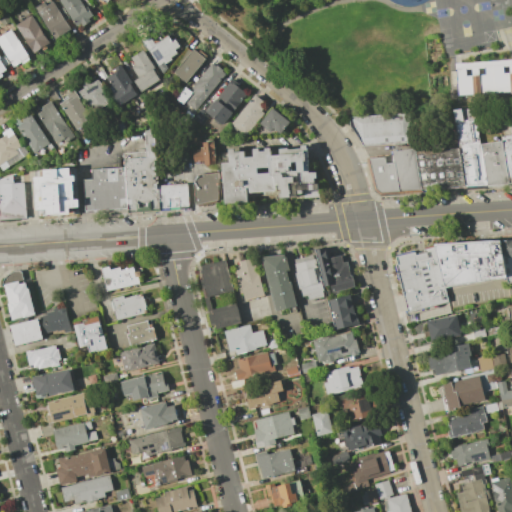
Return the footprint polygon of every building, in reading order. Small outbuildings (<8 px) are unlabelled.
[(82,26),(81,23),(76,26),(59,0),(80,0),(81,1),(82,0),(87,0),(94,6),(88,9),(93,15),(91,17),(88,18),(90,21),(82,26)] [(35,8),(45,2),(47,5),(53,1),(70,29),(55,39),(37,12),(35,8)] [(0,18),(6,15),(10,22),(3,27),(0,22),(0,18)] [(32,15),(50,43),(34,53),(15,26),(32,15)] [(0,45),(0,36),(11,29),(29,57),(28,57),(30,60),(22,65),(20,62),(13,67),(0,45)] [(140,40),(148,35),(154,44),(168,35),(171,41),(175,39),(180,46),(176,49),(174,50),(177,53),(170,57),(172,59),(164,64),(167,68),(162,74),(155,62),(140,40)] [(196,52),(198,50),(206,56),(184,83),(172,73),(178,66),(174,62),(185,47),(190,51),(192,49),(196,52)] [(140,93),(133,81),(138,78),(131,67),(134,65),(130,58),(144,49),(155,67),(152,69),(160,80),(140,93)] [(0,58),(4,56),(9,64),(4,67),(6,69),(0,73),(2,76),(0,77),(0,58)] [(511,59),(455,64),(457,96),(511,92),(511,59)] [(212,64),(215,66),(216,65),(222,70),(221,71),(224,74),(194,110),(185,103),(193,93),(191,91),(192,89),(190,87),(211,62),(212,64)] [(115,92),(105,77),(116,71),(114,68),(120,64),(131,82),(130,83),(137,95),(123,104),(118,107),(110,95),(115,92)] [(84,88),(82,85),(87,82),(89,85),(97,80),(111,101),(91,114),(78,93),(84,88)] [(215,99),(230,81),(246,94),(231,112),(232,113),(222,126),(203,110),(214,98),(215,99)] [(183,86),(189,91),(187,93),(189,95),(182,104),(177,100),(178,99),(175,96),(183,86)] [(54,90),(60,99),(53,103),(48,94),(54,90)] [(59,104),(68,99),(66,95),(74,90),(80,99),(79,100),(92,120),(76,130),(59,104)] [(263,107),(260,110),(263,113),(244,136),(229,124),(254,94),(263,102),(260,105),(263,107)] [(59,147),(37,114),(44,110),(42,107),(51,101),(74,137),(59,147)] [(271,108),(288,122),(278,134),(272,129),(270,133),(258,123),(271,108)] [(486,185),(464,187),(457,148),(451,109),(472,108),(478,144),(486,185)] [(200,109),(208,115),(199,126),(191,120),(200,109)] [(17,127),(24,123),(22,119),(31,114),(50,144),(34,154),(17,127)] [(363,146),(349,125),(349,118),(409,114),(413,142),(363,146)] [(0,169),(0,138),(3,136),(0,132),(8,127),(26,154),(1,171),(0,169)] [(161,209),(128,211),(127,207),(124,168),(123,154),(146,152),(145,132),(154,129),(156,152),(159,186),(161,209)] [(511,183),(508,184),(500,140),(499,136),(510,135),(509,130),(511,129),(511,183)] [(508,184),(486,185),(478,144),(500,140),(508,184)] [(198,150),(198,147),(201,146),(201,142),(213,141),(214,164),(203,165),(202,162),(192,162),(191,150),(198,150)] [(223,203),(246,202),(246,195),(278,194),(278,198),(302,197),(302,198),(318,197),(317,190),(317,183),(313,183),(312,178),(315,178),(315,172),(307,172),(305,145),(299,145),(300,148),(286,149),(286,148),(278,148),(278,154),(269,155),(269,147),(263,148),(263,151),(258,151),(258,148),(251,149),(251,156),(243,157),(243,151),(233,151),(233,149),(227,149),(228,162),(221,163),(223,203)] [(420,190),(420,192),(379,195),(373,190),(365,158),(368,158),(383,157),(384,163),(393,162),(391,152),(413,148),(413,151),(420,190)] [(464,187),(420,190),(413,151),(457,148),(464,187)] [(73,181),(74,201),(80,200),(80,207),(72,208),(72,214),(38,216),(35,171),(70,169),(75,168),(75,181),(73,181)] [(127,207),(85,210),(84,181),(93,180),(92,170),(124,168),(127,207)] [(195,205),(193,182),(199,174),(218,173),(217,200),(195,205)] [(0,219),(26,218),(24,183),(13,184),(13,176),(0,180),(0,219)] [(161,209),(159,186),(187,184),(188,207),(161,209)] [(499,240),(511,239),(511,282),(506,283),(505,277),(499,240)] [(505,277),(444,288),(433,246),(433,244),(499,240),(505,277)] [(394,256),(413,251),(414,255),(423,253),(422,249),(433,246),(444,288),(447,302),(406,312),(394,264),(396,264),(394,256)] [(326,294),(316,250),(326,248),(328,258),(342,255),(344,262),(347,261),(351,275),(354,275),(356,286),(326,294)] [(294,260),(296,264),(294,264),(296,272),(294,273),(299,290),(301,289),(302,296),(307,295),(308,300),(324,297),(314,254),(294,260)] [(262,256),(284,255),(296,305),(276,311),(262,256)] [(234,267),(241,265),(240,261),(254,257),(264,295),(245,300),(243,293),(241,294),(234,267)] [(226,259),(196,267),(212,330),(241,322),(237,303),(212,310),(208,297),(234,290),(226,259)] [(100,268),(106,290),(138,282),(135,270),(133,270),(132,266),(120,268),(119,266),(110,268),(109,265),(100,268)] [(34,316),(25,283),(22,284),(19,269),(11,271),(5,274),(1,279),(1,286),(11,322),(34,316)] [(116,320),(110,298),(123,295),(123,297),(142,292),(147,312),(116,320)] [(327,300),(348,294),(356,323),(335,329),(327,300)] [(70,330),(64,307),(45,312),(45,314),(40,315),(40,317),(36,318),(40,332),(45,331),(45,332),(50,331),(50,333),(62,330),(62,333),(70,330)] [(427,321),(456,314),(461,335),(432,342),(427,321)] [(72,323),(96,316),(101,335),(102,335),(106,348),(88,352),(86,345),(79,347),(72,323)] [(9,325),(36,318),(40,332),(41,338),(14,345),(9,325)] [(145,321),(126,326),(127,333),(124,333),(128,346),(154,339),(151,328),(147,329),(145,321)] [(236,350),(230,352),(225,331),(250,324),(252,333),(263,330),(266,345),(256,348),(256,350),(237,354),(236,350)] [(335,360),(325,363),(325,361),(318,362),(313,341),(328,337),(329,338),(352,332),(354,340),(356,339),(360,352),(335,358),(335,360)] [(435,375),(434,369),(430,370),(427,358),(453,352),(452,347),(469,343),(471,355),(468,356),(471,367),(435,375)] [(26,352),(55,345),(60,364),(31,371),(26,352)] [(120,355),(155,346),(159,363),(124,372),(120,355)] [(277,364),(274,365),(275,371),(237,381),(235,370),(239,369),(237,360),(267,352),(268,354),(275,352),(277,364)] [(504,354),(506,367),(494,369),(492,356),(504,354)] [(477,358),(490,355),(493,369),(480,372),(477,358)] [(303,373),(300,365),(312,362),(314,370),(303,373)] [(298,372),(288,375),(286,367),(296,365),(298,372)] [(326,394),(323,383),(327,382),(326,379),(324,372),(348,366),(349,369),(358,366),(363,386),(336,393),(330,395),(330,393),(326,394)] [(33,378),(38,400),(74,391),(68,369),(33,378)] [(169,392),(164,371),(128,380),(133,402),(145,399),(146,401),(158,398),(157,395),(169,392)] [(488,383),(486,375),(493,373),(495,381),(488,383)] [(442,385),(478,376),(484,399),(459,406),(460,408),(446,412),(442,398),(444,398),(441,389),(443,389),(442,385)] [(234,389),(232,382),(245,379),(246,386),(234,389)] [(281,380),(283,390),(277,392),(279,401),(249,409),(247,401),(245,402),(242,391),(245,391),(244,389),(281,380)] [(511,398),(500,400),(497,383),(505,381),(507,391),(511,390),(511,389),(510,388),(511,383),(511,398)] [(340,399),(373,390),(379,415),(346,423),(340,399)] [(48,402),(50,414),(42,416),(44,424),(86,414),(81,394),(48,402)] [(511,406),(502,407),(501,401),(500,400),(511,398),(511,406)] [(107,404),(109,413),(122,410),(120,401),(107,404)] [(484,405),(501,401),(502,407),(502,409),(486,413),(484,405)] [(139,409),(165,402),(167,407),(174,405),(179,424),(145,432),(139,409)] [(300,420),(297,409),(308,406),(311,417),(300,420)] [(449,438),(447,429),(449,429),(447,419),(469,414),(468,410),(482,406),(486,422),(482,423),(483,429),(449,438)] [(317,436),(311,414),(327,410),(332,432),(317,436)] [(262,446),(257,447),(255,440),(256,440),(254,430),(257,429),(255,420),(289,412),(294,434),(274,439),(275,444),(262,447),(262,446)] [(53,430),(57,449),(64,448),(65,453),(75,451),(74,445),(88,442),(84,424),(53,430)] [(380,428),(382,435),(379,436),(381,442),(367,446),(367,445),(348,450),(347,447),(345,446),(343,439),(345,437),(343,430),(365,425),(367,431),(380,428)] [(132,455),(128,440),(180,428),(184,445),(145,455),(145,452),(132,455)] [(487,439),(489,446),(487,446),(490,458),(458,466),(456,458),(452,459),(450,451),(454,450),(453,447),(487,439)] [(58,459),(61,468),(56,470),(60,486),(77,482),(76,478),(88,475),(88,478),(111,473),(104,447),(58,459)] [(260,467),(258,467),(255,454),(266,451),(267,454),(289,448),(295,471),(263,479),(260,467)] [(375,454),(384,451),(384,452),(388,451),(394,470),(390,471),(390,472),(366,479),(369,486),(343,494),(340,486),(355,481),(353,473),(351,473),(349,467),(351,466),(350,463),(358,461),(357,458),(375,453),(375,454)] [(490,456),(509,451),(511,458),(492,462),(490,456)] [(329,457),(332,465),(348,459),(345,452),(329,457)] [(139,467),(185,455),(186,459),(190,458),(194,476),(155,486),(154,484),(145,486),(139,467)] [(484,475),(481,465),(488,464),(490,474),(484,475)] [(484,485),(485,491),(487,490),(489,498),(486,499),(489,511),(460,511),(456,494),(463,492),(461,484),(474,481),(473,474),(462,477),(460,471),(471,468),(481,465),(486,485),(484,485)] [(61,488),(109,475),(113,490),(103,492),(105,497),(75,505),(73,500),(65,502),(61,488)] [(491,482),(490,479),(497,477),(498,480),(510,477),(511,485),(511,510),(511,511),(497,511),(490,482),(491,482)] [(299,480),(304,499),(298,500),(298,501),(292,503),(292,505),(283,508),(283,505),(281,506),(281,505),(275,506),(272,495),(268,496),(265,485),(273,483),(274,487),(299,480)] [(374,485),(388,480),(393,495),(379,499),(374,485)] [(192,490),(196,507),(177,511),(157,511),(154,500),(165,497),(164,493),(187,486),(189,491),(192,490)] [(363,491),(366,491),(365,489),(375,487),(378,502),(369,504),(363,505),(361,494),(364,494),(363,491)] [(115,492),(117,502),(130,499),(128,489),(115,492)] [(386,511),(384,501),(387,500),(387,499),(406,494),(410,511),(386,511)]
